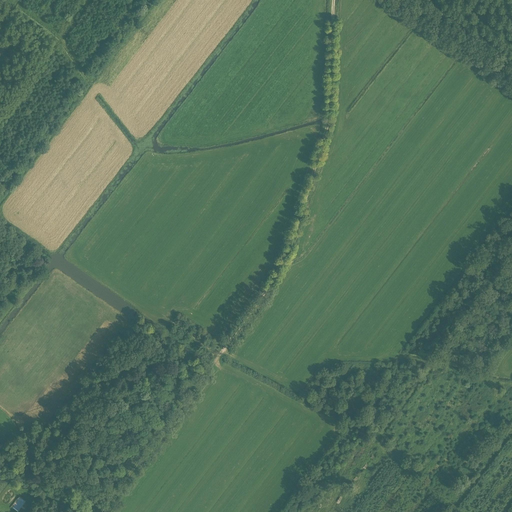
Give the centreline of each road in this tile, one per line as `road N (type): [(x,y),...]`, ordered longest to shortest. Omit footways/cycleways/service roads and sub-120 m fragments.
road 1 (track): [(333,0),(328,120),(283,257),(101,511)]
road 2 (track): [(295,511),(311,477),(357,440),(371,409),(400,382),(400,361),(440,333),(462,279),(511,225)]
road 3 (track): [(455,505),(376,440),(511,262)]
